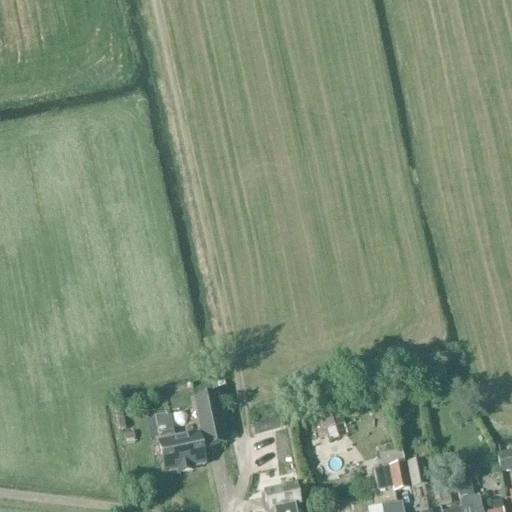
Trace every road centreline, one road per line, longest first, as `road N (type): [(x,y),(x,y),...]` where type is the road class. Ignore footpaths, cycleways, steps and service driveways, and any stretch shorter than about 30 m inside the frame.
road 1 (track): [(230,511),(241,486),(244,421),(153,0)]
road 2 (unknown): [(155,511),(0,491)]
